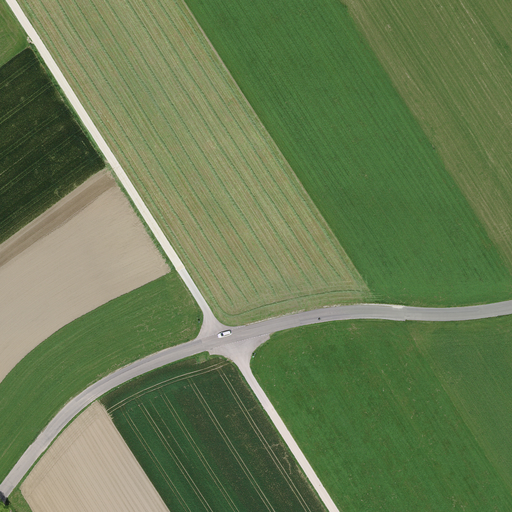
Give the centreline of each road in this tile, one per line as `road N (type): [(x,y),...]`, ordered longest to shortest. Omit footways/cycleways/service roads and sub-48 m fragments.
road 1 (track): [(333,511),(10,0)]
road 2 (unclassified): [(0,495),(66,409),(126,371),(199,344),(347,308),(412,315),(511,310)]
